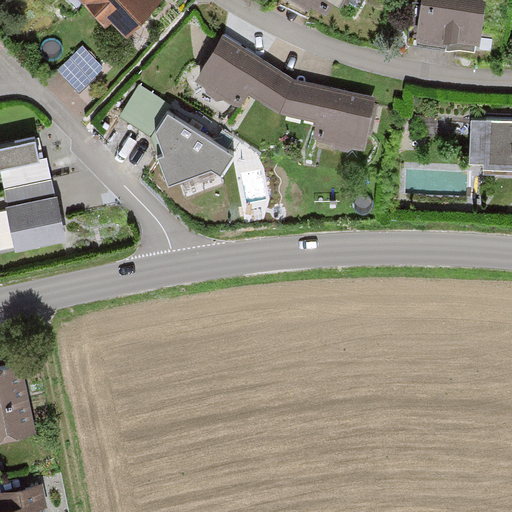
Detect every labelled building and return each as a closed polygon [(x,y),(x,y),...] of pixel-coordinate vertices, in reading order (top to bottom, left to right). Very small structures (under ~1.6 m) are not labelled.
[(80,0),(107,27),(112,22),(127,37),(164,0),(163,0),(80,0)] [(483,0),(421,0),(417,39),(478,47),(483,0)] [(223,35),(197,82),(243,106),(250,95),(280,114),(317,122),(313,139),(366,151),(376,98),(294,79),(223,35)] [(83,47),(60,69),(80,91),(103,68),(83,47)] [(168,112),(173,105),(141,85),(120,118),(151,138),(157,130),(168,112)] [(168,112),(157,130),(165,153),(159,156),(169,184),(210,167),(221,173),(233,153),(168,112)] [(511,118),(471,116),(468,159),(482,160),(483,166),(511,166),(511,118)] [(37,142),(0,148),(0,171),(1,171),(5,189),(53,179),(48,157),(40,158),(37,142)] [(53,179),(5,189),(8,207),(56,197),(53,179)] [(8,207),(7,207),(17,252),(68,242),(58,196),(56,197),(8,207)] [(0,439),(32,433),(20,371),(0,374),(0,439)] [(0,511),(36,511),(37,511),(42,511),(39,490),(0,496),(0,497),(2,511),(0,511)]
